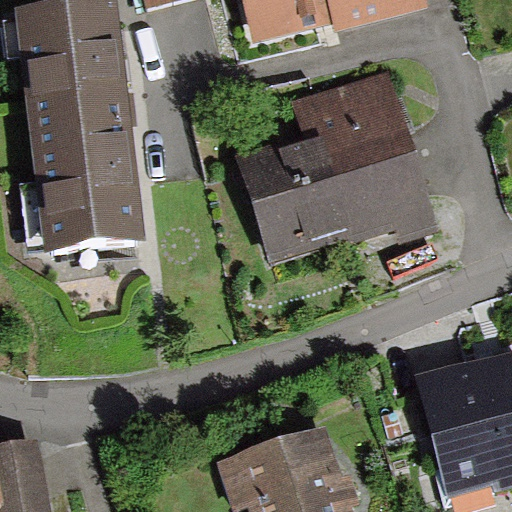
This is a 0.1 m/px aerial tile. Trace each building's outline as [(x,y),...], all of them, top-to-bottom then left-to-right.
[(120,0),(86,0),(22,7),(40,178),(22,180),(30,253),(146,241),(133,118),(120,0)] [(247,0),(257,39),(415,0),(247,0)] [(433,229),(384,77),(301,104),(313,140),(246,162),(272,243),(352,217),(358,237),(396,225),(401,240),(433,229)] [(511,354),(418,381),(453,508),(511,491),(511,354)] [(356,511),(328,430),(218,467),(233,511),(356,511)] [(0,511),(52,511),(40,444),(0,451),(0,511)]
